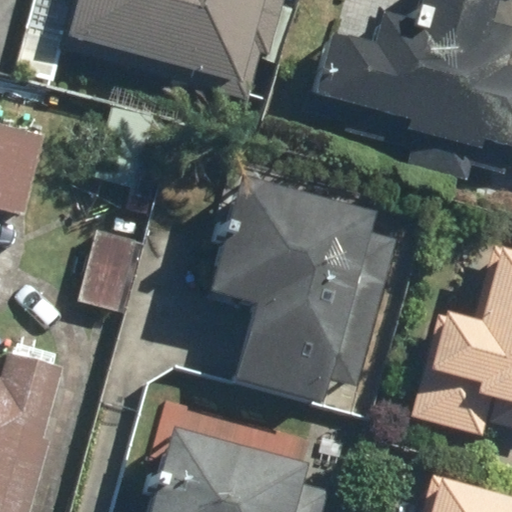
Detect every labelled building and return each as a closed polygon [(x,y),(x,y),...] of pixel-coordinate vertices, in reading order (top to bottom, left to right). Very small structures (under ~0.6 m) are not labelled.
[(46,0),(37,34),(212,84),(236,0),(46,0)] [(511,10),(511,0),(425,0),(416,31),(338,8),(311,98),(511,157),(511,71),(496,66),(511,10)] [(22,127),(0,122),(0,191),(9,193),(22,127)] [(384,218),(210,175),(182,287),(216,295),(196,376),(336,411),(384,218)] [(121,229),(79,218),(59,292),(101,303),(121,229)] [(511,260),(464,251),(453,308),(407,299),(391,379),(511,401),(511,260)] [(0,511),(1,511),(44,354),(0,342),(0,511)] [(254,511),(268,454),(138,424),(118,511),(254,511)] [(511,511),(511,483),(419,458),(403,511),(511,511)]
